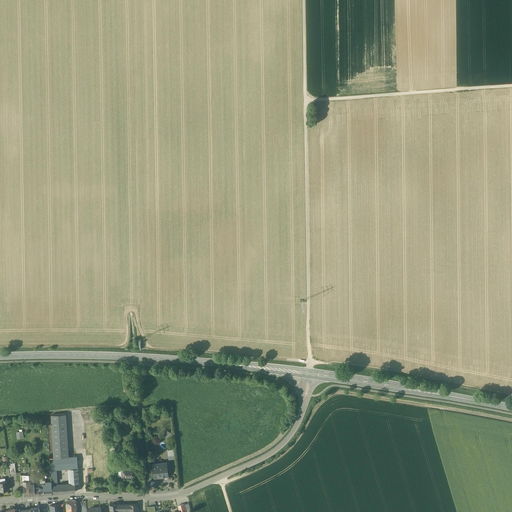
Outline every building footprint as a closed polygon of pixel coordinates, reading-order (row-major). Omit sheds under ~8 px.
[(66,415),(51,415),(54,458),(69,457),(66,415)] [(54,458),(49,458),(50,470),(51,470),(52,482),(57,482),(56,470),(69,469),(70,481),(79,481),(77,457),(69,457),(54,458)] [(166,463),(154,465),(155,477),(168,476),(166,463)] [(135,469),(126,469),(126,467),(122,467),(121,471),(121,477),(135,478),(135,469)] [(34,480),(23,481),(24,492),(24,495),(29,495),(28,484),(34,484),(34,480)] [(6,481),(0,481),(0,491),(8,490),(7,481),(6,481)] [(45,483),(40,483),(40,487),(41,494),(52,493),(52,486),(51,481),(45,481),(45,483)] [(79,481),(70,481),(70,485),(70,487),(69,487),(69,492),(75,492),(75,486),(79,485),(79,481)] [(57,482),(52,482),(52,486),(52,493),(65,493),(65,485),(57,486),(57,482)] [(34,484),(28,484),(29,495),(41,494),(40,487),(34,488),(34,484)]
